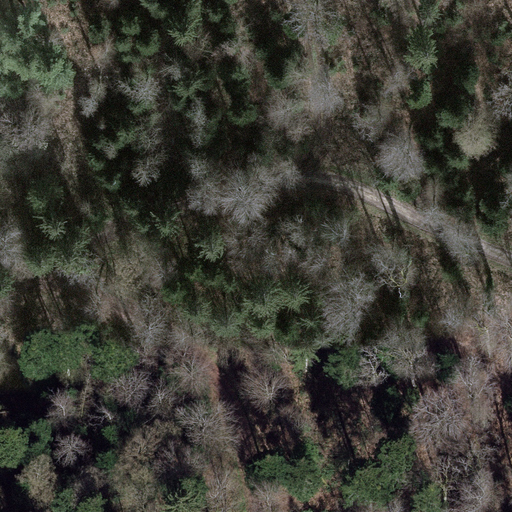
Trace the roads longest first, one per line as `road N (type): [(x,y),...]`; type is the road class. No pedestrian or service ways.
road 1 (track): [(0,269),(106,224),(306,182),(392,206),(511,259)]
road 2 (track): [(27,280),(89,300),(199,383),(241,423),(268,474),(271,511)]
